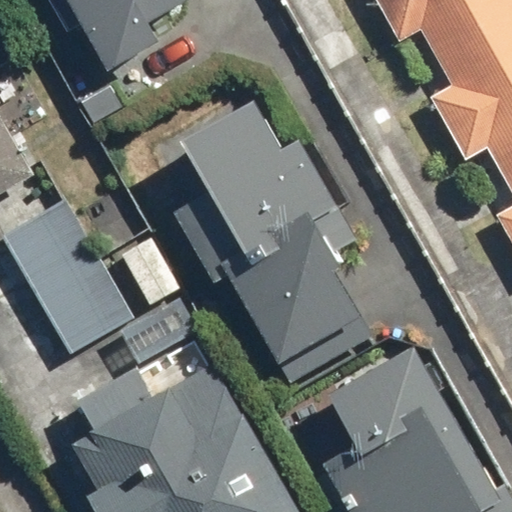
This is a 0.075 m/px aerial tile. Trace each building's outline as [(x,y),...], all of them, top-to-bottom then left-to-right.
[(73,0),(114,72),(170,41),(157,19),(190,0),(73,0)] [(511,0),(378,0),(401,41),(422,29),(454,85),(434,96),(469,157),(490,145),(511,184),(511,206),(500,213),(511,234),(511,0)] [(261,102),(193,139),(220,187),(180,210),(222,284),(236,276),(293,377),(377,330),(342,268),(350,263),(323,217),(344,205),(306,139),(287,149),(261,102)] [(0,109),(0,194),(37,173),(0,109)] [(65,198),(3,235),(72,351),(134,314),(65,198)] [(180,295),(121,329),(140,362),(200,329),(180,295)] [(511,511),(511,483),(502,489),(422,343),(334,391),(363,443),(329,461),(356,511),(511,511)] [(100,429),(76,442),(104,489),(92,496),(101,511),(307,511),(219,361),(157,397),(139,366),(82,399),(100,429)]
